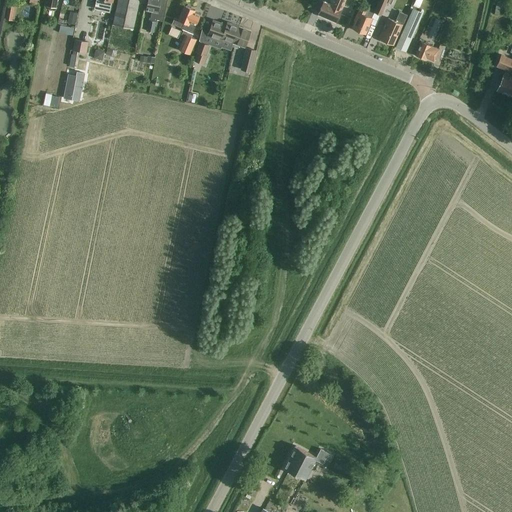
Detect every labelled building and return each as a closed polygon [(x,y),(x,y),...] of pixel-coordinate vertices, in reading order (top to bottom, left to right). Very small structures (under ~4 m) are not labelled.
[(17,0),(16,7),(22,9),(24,0),(23,0),(17,0)] [(55,9),(56,0),(47,0),(46,7),(55,9)] [(108,12),(109,12),(111,0),(96,0),(95,8),(109,11),(108,12)] [(145,4),(145,0),(117,0),(113,24),(133,28),(138,3),(145,4)] [(147,0),(146,10),(151,11),(150,17),(149,17),(146,30),(154,32),(156,19),(163,20),(166,0),(147,0)] [(323,2),(318,14),(335,21),(344,0),(332,0),(330,5),(323,2)] [(380,14),(386,0),(378,0),(373,12),(380,14)] [(174,18),(171,24),(181,28),(184,30),(182,35),(184,36),(185,34),(192,37),(193,34),(192,33),(201,13),(194,10),(195,10),(191,8),(191,6),(187,4),(185,6),(184,5),(178,19),(174,18)] [(356,19),(352,28),(365,34),(372,17),(364,14),(366,10),(360,8),(355,18),(356,19)] [(413,8),(395,46),(405,51),(423,13),(413,8)] [(395,21),(388,18),(379,39),(381,39),(380,41),(386,43),(386,42),(392,44),(398,32),(399,33),(407,15),(400,12),(395,21)] [(431,17),(425,34),(435,39),(442,22),(431,17)] [(222,39),(233,42),(239,26),(227,22),(226,25),(213,20),(207,35),(221,40),(222,39)] [(239,45),(244,47),(250,31),(239,26),(233,42),(231,46),(237,48),(239,45)] [(184,37),(178,49),(179,49),(189,54),(196,39),(192,37),(191,37),(185,34),(184,36),(184,37)] [(86,52),(88,42),(75,39),(73,49),(73,50),(77,50),(86,52)] [(421,41),(415,55),(425,59),(426,57),(433,60),(438,48),(421,41)] [(208,45),(200,42),(197,52),(198,53),(195,61),(204,64),(206,56),(205,55),(208,45)] [(246,48),(241,69),(250,72),(256,50),(246,48)] [(72,53),(69,66),(74,67),(77,55),(77,54),(77,50),(73,50),(72,54),(72,53)] [(497,66),(509,71),(511,72),(511,59),(501,55),(497,66)] [(80,97),(85,73),(77,71),(76,75),(68,74),(63,98),(71,99),(72,95),(80,97)] [(511,78),(503,75),(497,89),(511,95),(511,78)] [(50,105),(57,106),(59,97),(52,95),(50,105)] [(296,446),(284,468),(305,480),(315,461),(323,465),(325,460),(329,453),(320,449),(316,457),(296,446)]
